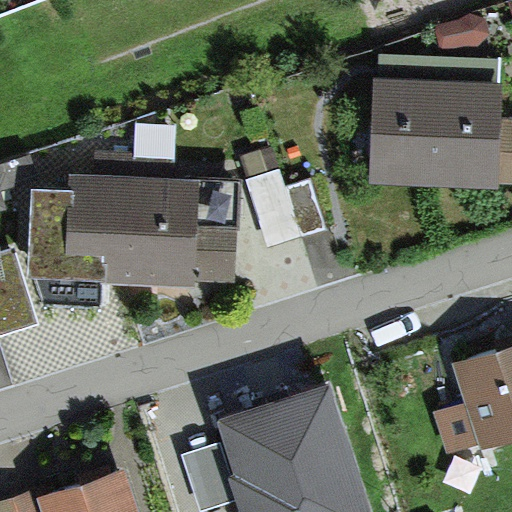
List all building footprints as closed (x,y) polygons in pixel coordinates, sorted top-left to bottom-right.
[(366,82),(363,180),(511,185),(511,120),(486,119),(487,85),(366,82)] [(29,152),(0,162),(0,210),(8,207),(2,190),(38,177),(29,152)] [(30,191),(26,276),(190,284),(190,277),(233,279),(237,182),(73,175),(72,193),(30,191)] [(0,336),(38,324),(12,249),(0,252),(0,336)] [(511,347),(450,368),(475,446),(511,434),(511,347)] [(372,511),(333,387),(219,423),(236,475),(227,478),(237,511),(372,511)] [(34,486),(0,498),(0,511),(139,511),(124,468),(39,498),(34,486)]
